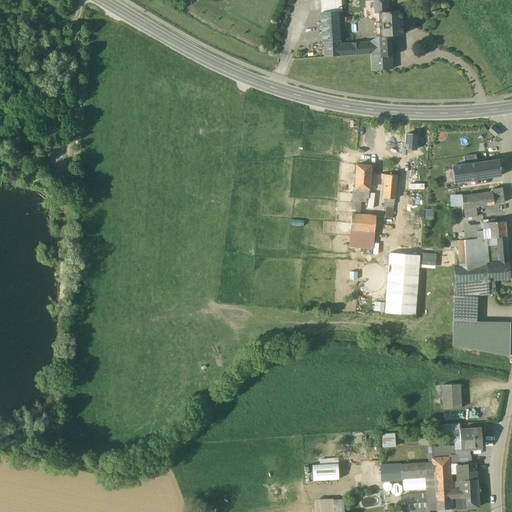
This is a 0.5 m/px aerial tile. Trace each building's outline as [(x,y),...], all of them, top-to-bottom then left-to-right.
[(340,0),(325,0),(320,0),(321,13),(338,12),(338,13),(342,12),(340,0)] [(387,0),(373,0),(374,9),(378,13),(379,13),(379,12),(388,11),(387,0)] [(388,11),(379,12),(379,13),(380,36),(391,35),(402,35),(401,11),(388,11)] [(338,12),(321,13),(323,42),(340,41),(338,13),(338,12)] [(391,35),(380,36),(380,45),(392,44),(391,35)] [(340,41),(323,42),(324,57),(341,56),(341,48),(340,41)] [(392,44),(380,45),(381,52),(381,57),(392,56),(392,44)] [(370,46),(341,48),(341,56),(371,54),(371,53),(370,46)] [(381,52),(371,53),(371,54),(372,70),(393,69),(392,56),(381,57),(381,52)] [(492,126),(488,130),(495,136),(499,132),(492,126)] [(453,166),(455,182),(477,179),(475,163),(477,162),(476,155),(464,157),(465,165),(453,166)] [(499,160),(475,163),(477,179),(501,176),(499,160)] [(370,166),(356,165),(355,188),(368,189),(369,189),(370,177),(373,178),(373,173),(370,172),(370,166)] [(385,174),(384,198),(395,198),(396,174),(385,174)] [(368,189),(355,188),(354,195),(368,197),(368,189)] [(492,192),(461,196),(462,209),(503,203),(502,188),(491,189),(492,192)] [(359,215),(351,214),(350,230),(371,232),(372,216),(359,215)] [(505,222),(495,222),(495,220),(488,220),(489,238),(497,237),(506,236),(505,222)] [(484,231),(464,233),(465,240),(469,240),(484,238),(484,231)] [(506,236),(497,237),(497,243),(498,253),(507,252),(506,236)] [(484,238),(469,240),(470,247),(480,246),(480,245),(497,243),(497,237),(484,238)] [(465,240),(458,241),(460,267),(472,266),(469,247),(470,247),(469,240),(465,240)] [(385,313),(416,314),(419,254),(388,252),(385,313)] [(508,263),(507,252),(498,253),(498,263),(508,263)] [(508,263),(486,264),(488,280),(489,294),(496,293),(495,279),(509,278),(508,263)] [(486,264),(479,265),(456,267),(453,322),(475,322),(476,295),(489,294),(488,280),(486,264)] [(510,322),(487,322),(475,322),(453,322),(452,346),(509,356),(510,322)] [(460,384),(442,385),(443,409),(461,408),(460,384)] [(480,428),(459,429),(460,448),(460,449),(469,448),(481,448),(480,428)] [(383,447),(395,446),(395,432),(382,433),(383,447)] [(470,454),(456,455),(456,457),(457,465),(459,465),(470,464),(470,454)] [(456,457),(426,459),(426,463),(427,476),(427,483),(450,482),(449,473),(457,472),(457,465),(456,457)] [(426,463),(401,464),(402,477),(427,476),(426,463)] [(337,464),(312,465),(313,481),(338,479),(337,464)] [(401,464),(381,466),(382,481),(402,479),(402,477),(401,464)] [(470,464),(459,465),(459,472),(475,471),(475,464),(470,464)] [(475,471),(459,472),(460,481),(476,480),(475,471)] [(476,480),(460,481),(460,489),(461,496),(466,496),(477,496),(476,480)] [(460,481),(450,482),(450,490),(460,489),(460,481)] [(450,482),(427,483),(428,493),(429,510),(452,509),(451,497),(450,490),(450,482)] [(460,489),(450,490),(451,497),(461,496),(460,489)] [(428,493),(413,494),(403,495),(404,511),(429,510),(428,493)] [(477,496),(466,496),(467,508),(478,507),(477,496)] [(343,511),(343,498),(316,499),(316,511),(343,511)]
